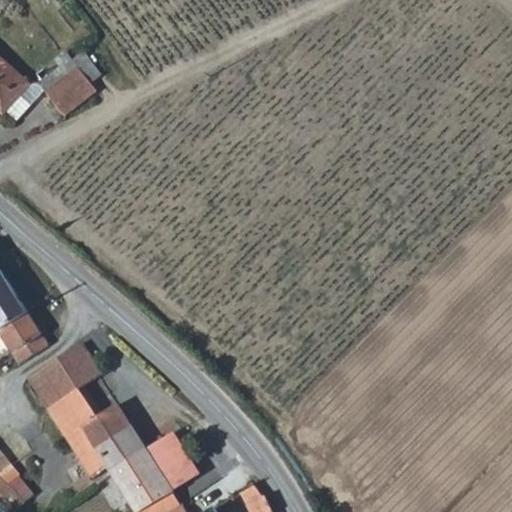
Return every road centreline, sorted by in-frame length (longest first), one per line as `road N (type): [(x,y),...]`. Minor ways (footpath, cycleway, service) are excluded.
road 1 (track): [(0,174),(351,0),(499,0),(511,11)]
road 2 (tertiary): [(0,214),(234,426),(294,511)]
